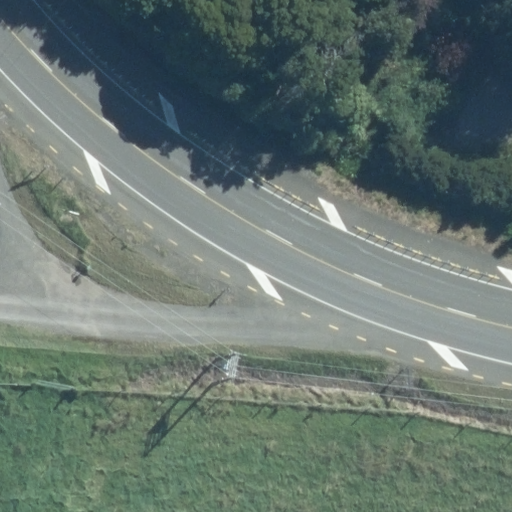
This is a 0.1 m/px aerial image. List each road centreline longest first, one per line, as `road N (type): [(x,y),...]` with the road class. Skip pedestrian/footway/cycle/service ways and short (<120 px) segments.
road 1 (secondary): [(359,255),(188,162),(16,0)]
road 2 (unclassified): [(359,255),(340,300),(277,326),(0,313)]
road 3 (secondary): [(511,305),(359,255)]
